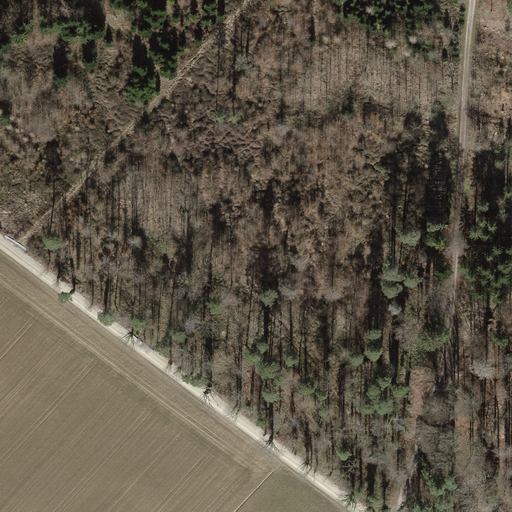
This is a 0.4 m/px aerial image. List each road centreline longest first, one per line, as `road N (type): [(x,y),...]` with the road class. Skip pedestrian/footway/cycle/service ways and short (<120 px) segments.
road 1 (track): [(398,511),(447,351),(474,0)]
road 2 (track): [(359,511),(0,243)]
